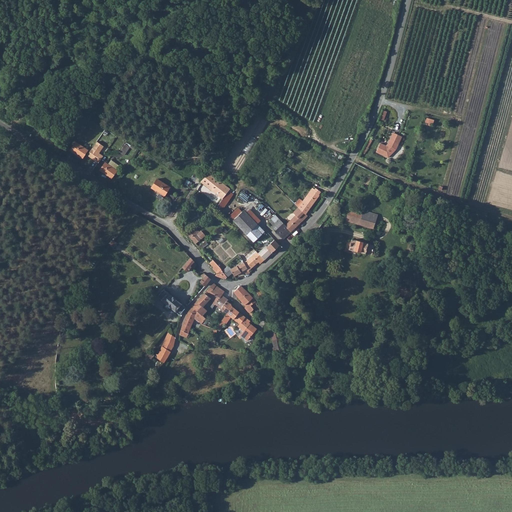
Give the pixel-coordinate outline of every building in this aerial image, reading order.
[(79,122),(73,131),(79,135),(84,126),(79,122)] [(379,144),(375,153),(387,158),(395,150),(401,137),(392,133),(387,144),(385,146),(379,144)] [(74,141),(69,150),(85,160),(86,156),(90,152),(74,141)] [(90,152),(86,156),(97,164),(103,157),(99,154),(104,147),(97,142),(90,152)] [(125,144),(120,152),(123,155),(129,147),(125,144)] [(105,163),(100,170),(111,178),(116,171),(105,163)] [(208,172),(201,182),(212,192),(213,191),(220,182),(208,172)] [(156,180),(150,189),(155,191),(164,196),(169,188),(156,180)] [(220,182),(213,191),(222,199),(230,189),(220,182)] [(299,207),(305,214),(310,208),(319,196),(318,195),(320,192),(316,189),(315,190),(313,189),(299,207)] [(290,221),(296,227),(307,216),(306,215),(305,214),(299,207),(293,212),(296,215),(290,221)] [(377,215),(363,210),(363,213),(349,209),(346,220),(373,228),(375,224),(378,224),(379,221),(376,220),(377,215)] [(243,210),(232,221),(252,244),(264,233),(243,210)] [(274,215),(271,219),(275,223),(279,220),(274,215)] [(271,219),(269,220),(271,223),(273,225),(271,227),(283,239),(290,232),(285,226),(279,220),(275,223),(271,219)] [(290,221),(285,226),(290,232),(296,227),(290,221)] [(195,228),(188,235),(196,244),(205,236),(201,232),(200,233),(195,228)] [(366,253),(371,255),(374,246),(351,239),(348,249),(364,254),(366,253)] [(268,243),(265,246),(272,253),(279,246),(274,240),(269,245),(268,243)] [(265,246),(258,253),(265,260),(272,253),(265,246)] [(257,252),(244,263),(249,271),(259,263),(260,264),(265,260),(258,253),(257,252)] [(189,258),(181,267),(186,272),(190,268),(194,270),(194,266),(195,264),(189,258)] [(214,260),(210,263),(215,268),(214,269),(218,274),(221,270),(222,269),(214,260)] [(235,267),(231,269),(233,273),(235,276),(241,273),(243,276),(250,273),(249,271),(244,263),(244,262),(235,267)] [(228,266),(223,272),(227,278),(233,273),(231,269),(229,266),(228,266)] [(218,274),(216,276),(226,279),(227,278),(223,272),(221,270),(218,274)] [(204,273),(201,274),(203,278),(199,282),(204,286),(210,279),(204,273)] [(213,284),(206,291),(210,294),(216,286),(213,284)] [(265,285),(256,290),(261,300),(271,295),(266,285),(265,285)] [(216,286),(210,294),(209,296),(217,303),(214,307),(226,316),(232,307),(230,304),(226,301),(227,300),(221,295),(224,292),(216,286)] [(240,286),(234,292),(240,300),(246,307),(244,308),(249,313),(253,310),(252,310),(253,309),(250,305),(255,301),(254,299),(240,286)] [(163,289),(157,297),(166,304),(166,305),(169,308),(170,307),(181,316),(183,313),(182,312),(185,307),(163,289)] [(206,291),(192,306),(202,318),(206,313),(202,309),(208,302),(212,306),(211,307),(213,309),(214,307),(217,303),(209,296),(210,294),(206,291)] [(183,324),(179,335),(186,337),(195,320),(201,326),(205,320),(202,318),(192,306),(188,310),(182,324),(183,324)] [(226,316),(220,325),(222,327),(224,325),(226,326),(230,319),(240,325),(238,328),(243,331),(240,336),(247,341),(257,329),(248,323),(246,322),(247,320),(232,307),(226,316)] [(276,327),(271,328),(269,329),(273,346),(272,347),(273,352),(281,350),(277,330),(276,327)] [(155,356),(154,357),(164,363),(173,347),(175,338),(171,335),(165,344),(163,343),(162,345),(164,346),(158,355),(155,356)] [(148,352),(145,357),(151,361),(154,357),(154,356),(148,352)]
